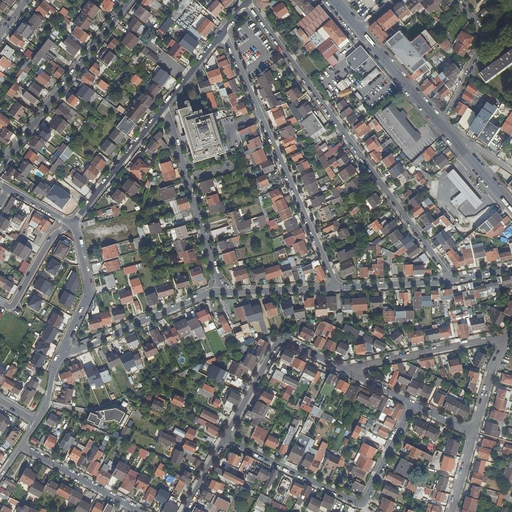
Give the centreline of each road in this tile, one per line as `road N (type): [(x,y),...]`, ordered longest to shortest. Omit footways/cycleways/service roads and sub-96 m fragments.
road 1 (residential): [(246,0),(452,281)]
road 2 (residential): [(337,289),(223,32)]
road 3 (residential): [(412,401),(360,503),(223,438)]
road 4 (primary): [(358,29),(511,207)]
road 5 (residential): [(130,0),(0,166)]
road 6 (residential): [(164,106),(222,293)]
road 7 (residential): [(60,359),(222,293)]
road 8 (residential): [(341,368),(507,336)]
road 9 (residential): [(164,106),(71,224)]
road 10 (residential): [(71,224),(89,294),(60,359)]
road 11 (residential): [(141,511),(20,445)]
